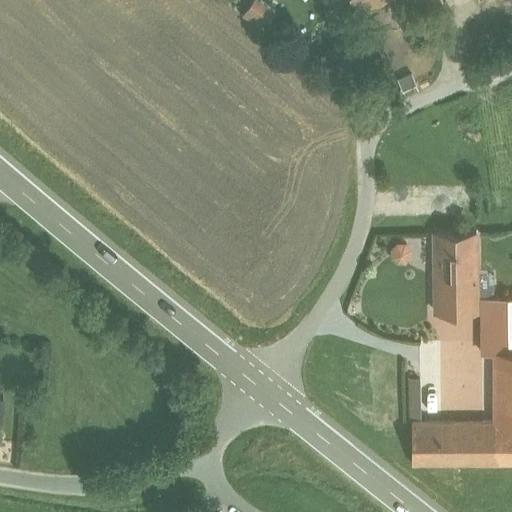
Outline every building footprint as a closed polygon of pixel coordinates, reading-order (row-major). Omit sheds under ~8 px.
[(258,0),(245,0),(239,9),(260,24),(271,9),(258,0)] [(355,0),(363,13),(383,0),(355,0)] [(477,231),(436,231),(436,233),(434,233),(434,247),(436,247),(437,311),(439,311),(439,303),(462,303),(462,311),(478,311),(477,231)] [(511,295),(483,296),(483,351),(496,351),(496,419),(497,419),(497,462),(511,461),(511,295)] [(496,419),(413,419),(413,462),(497,462),(497,419),(496,419)]
